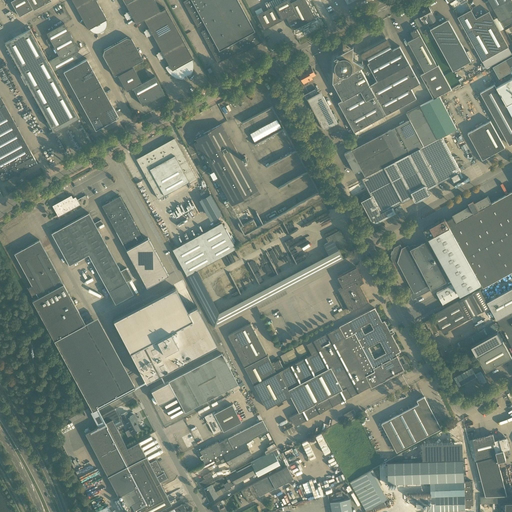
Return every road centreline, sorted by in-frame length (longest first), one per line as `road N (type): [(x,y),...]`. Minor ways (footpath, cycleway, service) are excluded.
road 1 (unclassified): [(368,241),(460,404),(511,384)]
road 2 (unclassified): [(273,64),(368,241)]
road 3 (unknown): [(162,435),(239,398),(243,425),(174,458)]
road 4 (unclassified): [(368,241),(511,162)]
road 5 (unclassified): [(1,211),(138,132)]
road 6 (primary): [(62,511),(0,386)]
road 7 (unclassified): [(273,64),(393,0)]
road 8 (unclassified): [(202,511),(143,398)]
